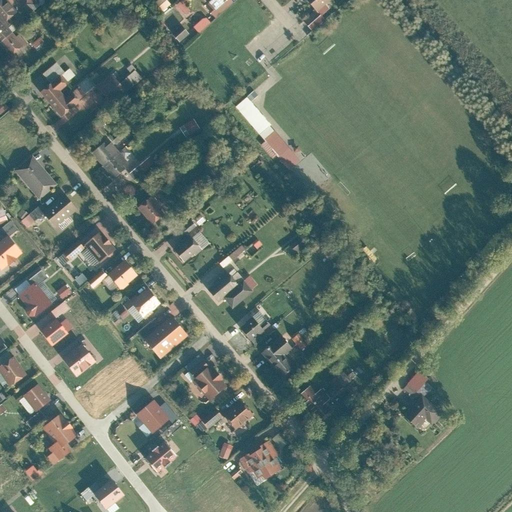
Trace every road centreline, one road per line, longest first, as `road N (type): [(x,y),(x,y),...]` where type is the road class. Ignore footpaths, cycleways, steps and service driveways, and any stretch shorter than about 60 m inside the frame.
road 1 (residential): [(0,82),(208,333)]
road 2 (residential): [(324,463),(511,252)]
road 3 (residential): [(208,333),(324,463)]
road 4 (residential): [(0,310),(95,428)]
road 5 (residential): [(95,428),(208,333)]
